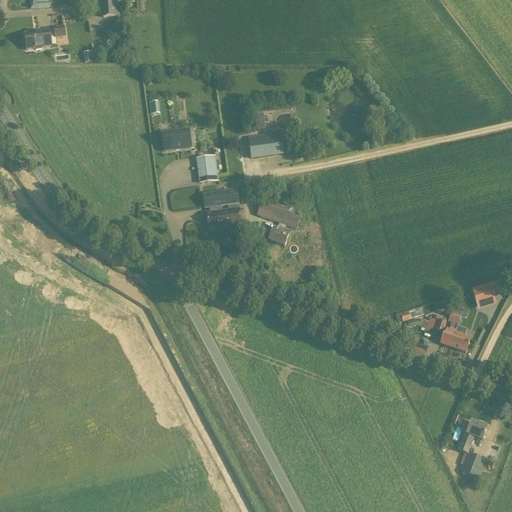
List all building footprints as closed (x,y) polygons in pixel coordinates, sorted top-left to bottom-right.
[(102,0),(104,17),(121,16),(119,0),(102,0)] [(115,17),(115,27),(123,27),(123,17),(115,17)] [(52,29),(53,31),(40,33),(24,35),(26,51),(51,48),(49,38),(54,37),(55,39),(66,38),(64,27),(52,29)] [(86,64),(95,62),(93,51),(85,53),(86,64)] [(157,103),(149,104),(151,115),(159,114),(157,103)] [(263,115),(255,116),(257,131),(265,130),(263,115)] [(162,134),(164,152),(190,149),(188,131),(162,134)] [(280,134),(248,139),(251,161),(283,156),(283,154),(293,153),(290,134),(280,135),(280,134)] [(214,157),(196,160),(199,185),(201,184),(218,182),(215,164),(214,157)] [(239,210),(237,211),(236,205),(238,204),(236,191),(203,195),(205,209),(211,208),(212,214),(206,215),(208,230),(216,229),(241,226),(239,210)] [(302,214),(263,200),(261,204),(257,217),(293,231),(297,232),(301,219),(302,214)] [(289,235),(273,229),(269,242),(285,248),(289,235)] [(477,307),(494,302),(492,295),(500,293),(497,284),(472,292),(477,307)] [(450,349),(457,328),(460,318),(463,310),(453,307),(451,314),(447,323),(451,325),(450,328),(448,334),(445,332),(440,346),(450,349)] [(401,314),(395,316),(397,323),(403,322),(403,323),(411,321),(410,320),(423,316),(421,311),(409,314),(408,314),(401,316),(401,314)] [(424,321),(421,332),(429,334),(430,329),(435,331),(435,332),(442,334),(445,324),(430,318),(428,323),(424,321)] [(419,326),(417,320),(407,323),(409,329),(419,326)] [(457,328),(450,349),(465,354),(470,341),(463,339),(466,331),(457,328)] [(464,434),(457,452),(467,455),(467,454),(474,438),(481,441),(486,428),(471,422),(466,435),(464,434)] [(467,454),(467,455),(460,473),(478,480),(485,462),(467,454)]
